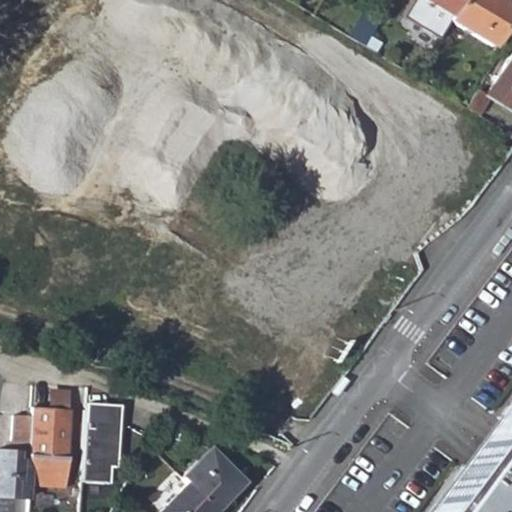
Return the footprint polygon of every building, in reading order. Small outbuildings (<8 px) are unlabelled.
[(68,98),(103,32),(343,157),(292,253),(342,279),(372,222),(389,230),(422,168),(373,143),(389,113),(357,97),(372,68),(241,0),(7,0),(0,15),(0,70),(11,77),(3,93),(0,91),(0,260),(37,190),(15,179),(60,93),(68,98)] [(417,0),(448,19),(459,0),(417,0)] [(511,12),(511,11),(493,0),(459,0),(448,19),(447,21),(490,48),(511,12)] [(361,11),(345,37),(361,46),(377,20),(361,11)] [(511,47),(482,95),(474,90),(462,108),(473,115),(483,98),(511,115),(511,47)] [(143,130),(168,87),(153,78),(128,122),(143,130)] [(175,150),(200,107),(185,99),(160,142),(175,150)] [(64,184),(88,142),(74,134),(50,175),(64,184)] [(105,161),(90,187),(102,194),(117,168),(105,161)] [(337,395),(349,379),(343,375),(331,391),(337,395)] [(511,398),(497,419),(511,430),(511,398)] [(83,404),(78,483),(107,485),(108,468),(114,469),(119,406),(83,404)] [(4,453),(0,453),(0,511),(8,511),(9,498),(24,499),(26,487),(62,488),(68,408),(28,409),(27,417),(11,415),(9,444),(4,443),(4,453)] [(460,468),(507,503),(511,495),(511,430),(497,419),(460,468)] [(206,449),(177,478),(184,485),(210,511),(211,511),(241,483),(206,449)] [(460,468),(426,511),(499,511),(507,503),(460,468)] [(210,511),(184,485),(156,511),(210,511)]
